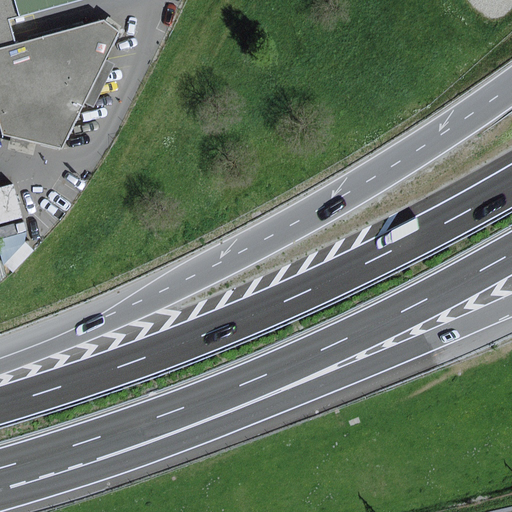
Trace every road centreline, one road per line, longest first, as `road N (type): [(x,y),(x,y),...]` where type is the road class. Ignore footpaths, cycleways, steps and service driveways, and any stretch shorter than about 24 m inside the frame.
road 1 (motorway): [(511,86),(349,195),(120,316),(0,368)]
road 2 (motorway): [(511,186),(306,292),(0,406)]
road 3 (motorway): [(0,470),(232,389),(511,257)]
road 4 (motorway): [(0,471),(199,433),(511,305)]
